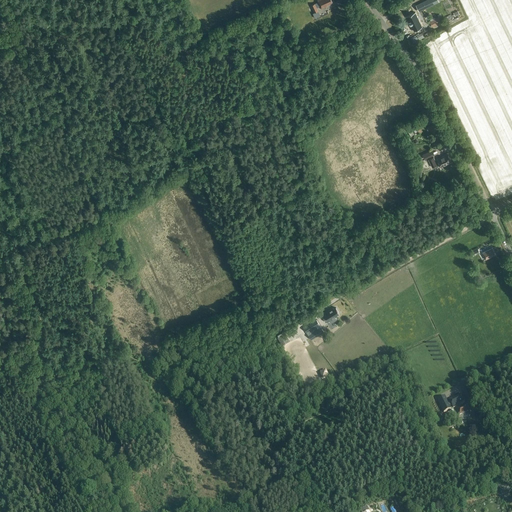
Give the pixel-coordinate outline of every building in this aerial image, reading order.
[(332,2),(331,0),(319,0),(318,1),(319,2),(311,5),(314,12),(318,11),(317,8),(320,6),(321,8),(326,7),(325,6),(332,2)] [(438,0),(425,0),(416,5),(419,12),(439,2),(438,0)] [(415,14),(407,18),(415,33),(423,28),(415,14)] [(429,22),(432,27),(441,22),(438,17),(435,19),(434,17),(430,19),(431,21),(429,22)] [(437,123),(432,125),(432,124),(428,127),(432,133),(440,128),(437,123)] [(422,131),(418,125),(408,132),(411,136),(416,133),(417,134),(422,131)] [(451,162),(447,154),(437,159),(438,159),(435,160),(434,157),(429,160),(432,167),(437,165),(437,164),(439,163),(441,166),(451,162)] [(492,248),(483,253),(486,259),(495,255),(492,248)] [(469,254),(470,257),(479,253),(478,249),(469,254)] [(339,314),(337,310),(335,308),(333,309),(332,308),(321,315),(322,316),(321,316),(325,322),(326,322),(327,323),(337,316),(337,315),(339,314)] [(303,328),(311,340),(324,332),(316,320),(303,328)] [(277,337),(282,345),(289,341),(285,332),(277,337)] [(314,358),(317,368),(322,367),(319,356),(314,358)] [(320,373),(322,379),(328,376),(325,370),(320,373)] [(463,402),(459,395),(454,397),(453,397),(448,399),(452,408),(458,405),(457,404),(463,402)] [(451,409),(445,396),(437,400),(443,412),(451,409)] [(461,407),(460,406),(456,408),(460,415),(468,411),(465,405),(461,407)] [(456,418),(452,410),(445,413),(447,416),(445,417),(447,422),(456,418)] [(511,492),(509,488),(509,486),(500,490),(502,496),(511,492)]
